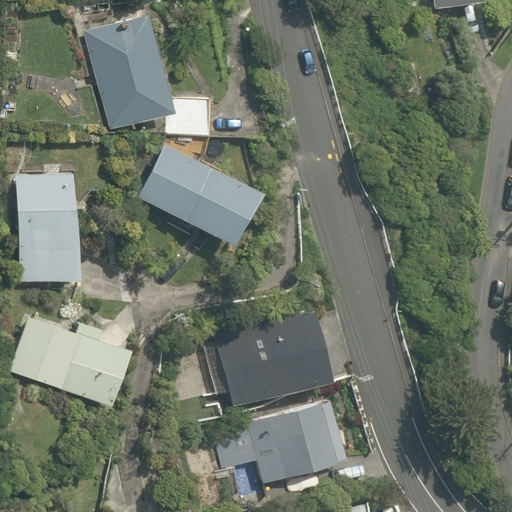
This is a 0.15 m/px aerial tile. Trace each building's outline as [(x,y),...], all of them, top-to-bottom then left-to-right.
[(162,106),(133,7),(74,24),(102,123),(162,106)] [(203,99),(165,99),(165,134),(203,133),(203,99)] [(244,187),(156,140),(128,192),(216,240),(244,187)] [(66,174),(7,171),(10,274),(68,275),(66,174)] [(305,304),(201,333),(221,404),(324,375),(305,304)] [(64,328),(21,313),(2,366),(97,399),(116,346),(86,336),(90,324),(68,317),(64,328)] [(202,416),(214,464),(248,456),(254,483),(329,465),(311,390),(202,416)] [(138,511),(135,501),(95,511),(169,511),(168,509),(156,511),(138,511)] [(361,511),(360,502),(324,509),(324,511),(361,511)]
